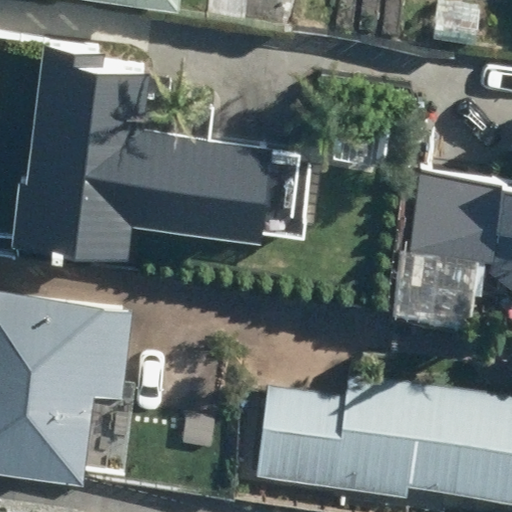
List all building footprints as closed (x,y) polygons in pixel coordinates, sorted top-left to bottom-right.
[(175,0),(111,0),(175,9),(175,0)] [(483,2),(454,0),(432,0),(430,37),(480,40),(483,2)] [(136,70),(41,61),(29,183),(14,181),(7,249),(124,261),(127,225),(259,238),(268,143),(130,129),(136,70)] [(511,179),(420,171),(414,254),(475,260),(511,286),(511,179)] [(0,466),(83,478),(89,430),(115,434),(132,305),(0,288),(0,466)] [(264,384),(254,478),(406,494),(407,480),(511,491),(511,384),(345,367),(343,392),(264,384)]
